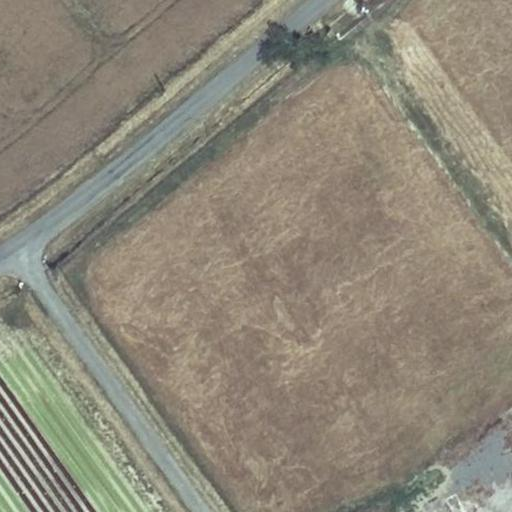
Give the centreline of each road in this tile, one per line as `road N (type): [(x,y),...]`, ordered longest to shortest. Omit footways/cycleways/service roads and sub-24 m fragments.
road 1 (unclassified): [(14,250),(324,0)]
road 2 (unclassified): [(203,511),(14,250)]
